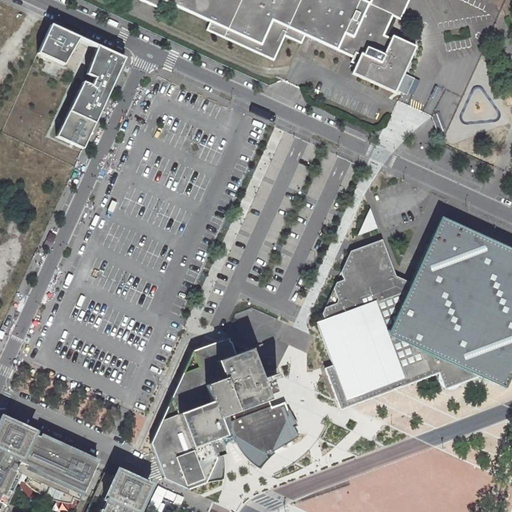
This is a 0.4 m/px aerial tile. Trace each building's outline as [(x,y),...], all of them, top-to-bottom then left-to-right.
[(269,60),(279,36),(296,43),(301,33),(349,55),(347,60),(352,62),(348,72),(390,91),(393,85),(402,89),(408,76),(399,71),(411,45),(388,34),(386,37),(379,34),(394,0),(136,0),(146,4),(147,0),(158,0),(206,21),(202,30),(269,60)] [(78,38),(49,26),(36,54),(64,67),(69,58),(78,38)] [(98,47),(78,38),(69,58),(89,67),(98,47)] [(57,137),(82,149),(124,59),(98,47),(89,67),(86,73),(96,77),(92,85),(83,81),(57,137)] [(449,141),(504,121),(484,66),(443,81),(453,109),(439,114),(449,141)] [(157,77),(107,189),(216,238),(266,124),(157,77)] [(125,411),(142,419),(187,319),(181,316),(216,238),(107,189),(27,366),(125,411)] [(370,214),(367,213),(358,233),(362,235),(374,230),(375,226),(370,214)] [(415,286),(410,284),(395,277),(381,241),(350,253),(341,274),(344,281),(336,284),(322,316),(324,322),(317,325),(346,399),(435,366),(437,372),(448,377),(451,375),(451,379),(460,383),(479,377),(480,373),(487,375),(490,368),(493,370),(500,367),(502,364),(510,367),(511,362),(511,255),(492,247),(494,242),(492,241),(491,238),(482,235),(480,235),(466,229),(465,233),(458,230),(455,237),(451,236),(444,238),(442,242),(435,239),(432,245),(428,244),(421,259),(419,259),(416,267),(417,269),(415,273),(419,275),(415,286)] [(415,273),(410,284),(415,286),(419,275),(415,273)] [(225,463),(222,446),(228,444),(236,441),(239,447),(246,456),(260,469),(301,436),(284,394),(267,392),(252,352),(224,339),(193,350),(149,443),(163,478),(185,489),(207,482),(224,479),(225,463)] [(315,354),(318,362),(327,359),(325,350),(315,354)] [(438,373),(437,372),(435,366),(346,399),(333,367),(325,370),(340,410),(438,373)] [(438,373),(442,382),(444,389),(460,383),(451,379),(451,375),(448,377),(437,372),(438,373)] [(76,505),(94,466),(0,422),(0,511),(1,511),(18,478),(25,481),(22,487),(27,491),(28,492),(30,494),(35,497),(47,503),(59,507),(65,508),(66,508),(70,502),(76,505)] [(101,477),(84,511),(133,511),(145,489),(114,475),(111,482),(101,477)]
